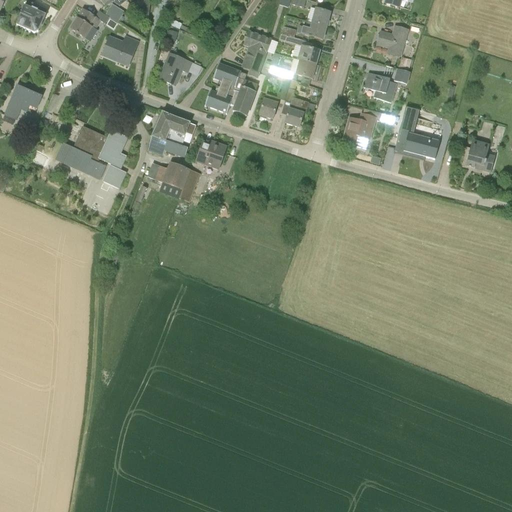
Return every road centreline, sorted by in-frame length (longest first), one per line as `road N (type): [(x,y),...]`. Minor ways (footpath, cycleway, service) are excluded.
road 1 (track): [(70,511),(101,254),(143,151),(126,93)]
road 2 (residential): [(313,156),(165,108),(39,53)]
road 3 (unclassified): [(511,208),(313,156)]
road 4 (unclassified): [(313,156),(357,0)]
